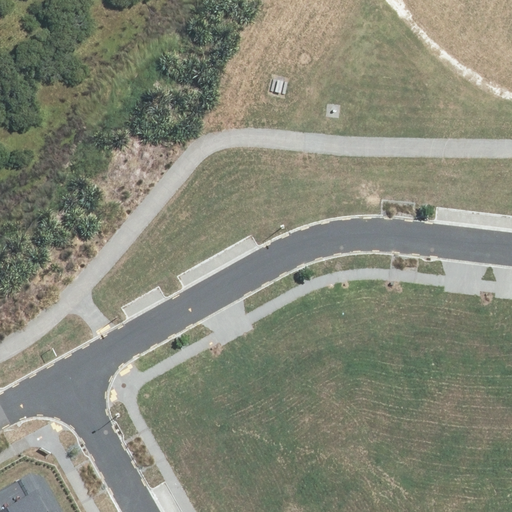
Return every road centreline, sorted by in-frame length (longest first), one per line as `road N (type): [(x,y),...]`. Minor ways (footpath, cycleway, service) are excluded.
road 1 (residential): [(511,246),(388,231),(337,237),(285,255),(75,376)]
road 2 (residential): [(75,376),(148,511)]
